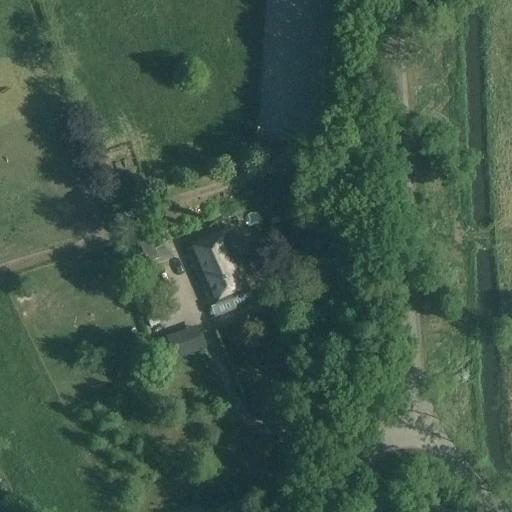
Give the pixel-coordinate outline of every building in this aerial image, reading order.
[(330,232),(309,241),(312,247),(316,255),(348,241),(350,246),(360,242),(352,222),(353,222),(335,180),(320,187),(328,206),(326,207),(335,230),(330,232)] [(174,258),(164,232),(124,248),(134,274),(174,258)] [(253,302),(225,235),(187,251),(215,318),(253,302)] [(309,239),(301,242),(304,251),(312,247),(309,241),(309,239)] [(158,341),(166,364),(187,357),(179,334),(158,341)]
